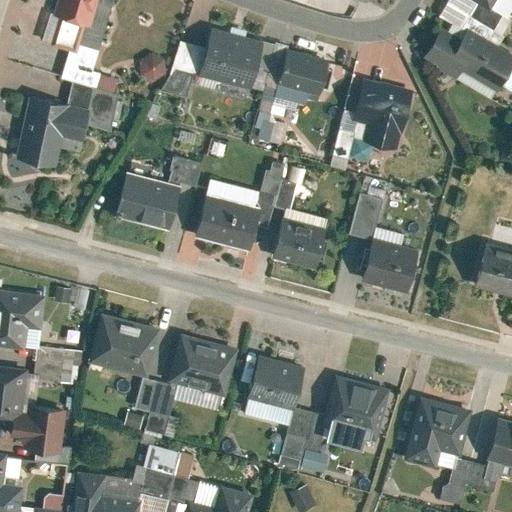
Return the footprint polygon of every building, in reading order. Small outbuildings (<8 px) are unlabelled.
[(40,41),(67,49),(59,77),(95,88),(100,72),(91,70),(97,50),(78,44),(85,23),(89,24),(96,0),(55,0),(51,13),(49,12),(40,41)] [(468,0),(447,0),(446,2),(467,15),(474,3),(468,0)] [(470,0),(487,9),(492,0),(470,0)] [(467,15),(446,2),(438,15),(460,27),(467,15)] [(273,43),(210,27),(198,74),(249,87),(251,77),(264,80),(269,59),(273,43)] [(452,75),(457,67),(495,89),(511,60),(511,54),(467,28),(461,38),(441,27),(423,58),(452,75)] [(178,39),(172,66),(196,72),(203,45),(178,39)] [(287,49),(278,84),(317,94),(325,58),(287,49)] [(152,53),(140,60),(140,73),(151,80),(163,73),(163,60),(152,53)] [(269,59),(264,80),(275,83),(280,62),(269,59)] [(99,74),(96,87),(111,91),(115,79),(99,74)] [(411,89),(363,78),(354,119),(367,122),(362,141),(395,149),(399,130),(402,130),(411,89)] [(67,104),(87,107),(91,87),(71,83),(67,104)] [(27,96),(15,157),(55,165),(61,136),(81,139),(87,107),(67,104),(27,96)] [(255,127),(259,128),(257,138),(281,143),(285,125),(267,121),(269,113),(259,111),(255,127)] [(331,155),(346,158),(353,132),(338,128),(331,155)] [(202,162),(172,155),(166,178),(196,185),(202,162)] [(271,161),(269,170),(265,169),(260,190),(276,194),(283,164),(271,161)] [(178,184),(125,171),(114,215),(167,229),(178,184)] [(274,206),(288,209),(294,183),(281,180),(274,206)] [(260,207),(205,193),(194,236),(249,250),(260,207)] [(359,193),(348,232),(370,238),(381,199),(359,193)] [(280,217),(270,257),(314,268),(324,228),(280,217)] [(374,227),(371,237),(399,244),(401,233),(374,227)] [(399,244),(371,237),(361,280),(405,290),(415,248),(399,244)] [(511,254),(486,248),(476,288),(511,296),(511,254)] [(54,302),(67,304),(70,288),(56,286),(54,302)] [(39,329),(44,294),(0,288),(0,345),(23,349),(25,327),(39,329)] [(159,327),(99,312),(86,362),(146,377),(159,327)] [(236,347),(179,332),(166,381),(223,396),(236,347)] [(36,345),(31,377),(74,384),(79,351),(36,345)] [(303,365),(257,354),(246,397),(292,408),(303,365)] [(0,421),(9,423),(7,436),(23,438),(22,447),(58,452),(65,409),(28,404),(27,414),(19,413),(25,370),(0,366),(0,421)] [(387,388),(334,374),(320,426),(373,440),(387,388)] [(458,456),(470,410),(418,396),(402,458),(434,467),(438,451),(458,456)] [(293,407),(278,463),(298,468),(303,446),(317,450),(323,428),(320,427),(323,415),(293,407)] [(511,421),(497,418),(487,459),(511,465),(511,421)] [(141,466),(172,474),(178,451),(148,443),(141,466)] [(327,454),(305,449),(301,467),(322,472),(327,454)] [(178,451),(172,474),(186,478),(193,455),(178,451)] [(0,511),(59,511),(60,509),(17,505),(20,486),(1,484),(5,454),(0,453),(0,511)] [(484,465),(455,457),(450,478),(479,486),(484,465)] [(172,474),(145,467),(139,490),(165,498),(172,474)] [(76,471),(70,511),(139,511),(141,498),(100,493),(103,474),(76,471)] [(165,498),(185,503),(182,511),(246,511),(252,494),(218,485),(212,508),(192,503),(198,482),(172,474),(165,498)] [(297,511),(298,511),(314,505),(305,485),(289,493),(297,511)]
